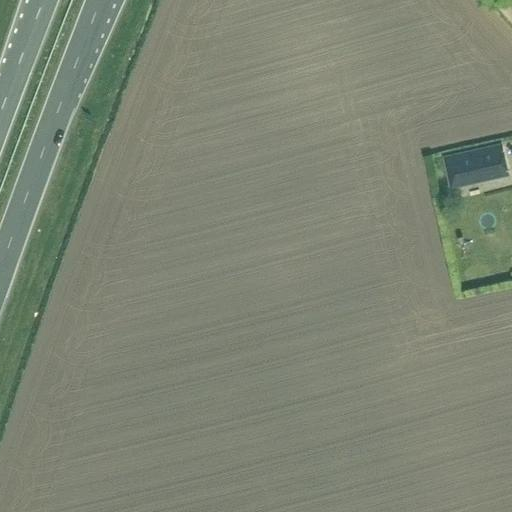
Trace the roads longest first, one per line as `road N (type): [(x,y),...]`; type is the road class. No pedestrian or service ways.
road 1 (trunk): [(0,273),(102,0)]
road 2 (trunk): [(43,0),(0,118)]
